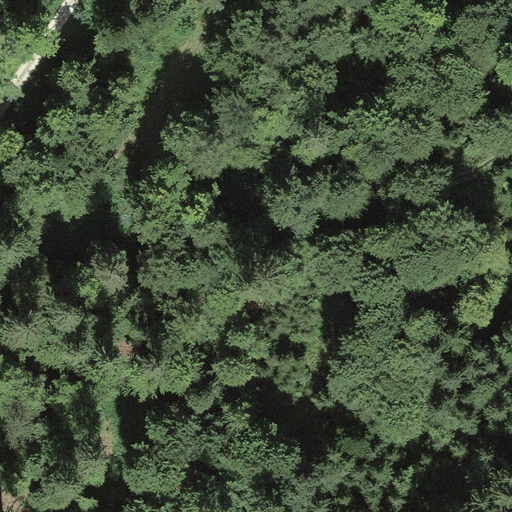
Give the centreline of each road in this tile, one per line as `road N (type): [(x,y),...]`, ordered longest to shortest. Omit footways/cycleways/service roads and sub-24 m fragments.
road 1 (track): [(0,297),(94,171),(140,135),(304,225),(409,204),(511,146)]
road 2 (track): [(0,108),(75,0)]
